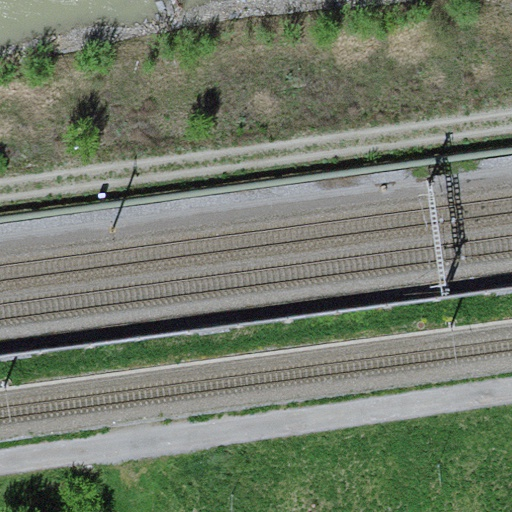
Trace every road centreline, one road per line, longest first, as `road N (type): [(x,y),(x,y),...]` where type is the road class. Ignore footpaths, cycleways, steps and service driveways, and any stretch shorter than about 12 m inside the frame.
road 1 (unclassified): [(511,401),(0,475)]
road 2 (track): [(0,187),(511,119)]
